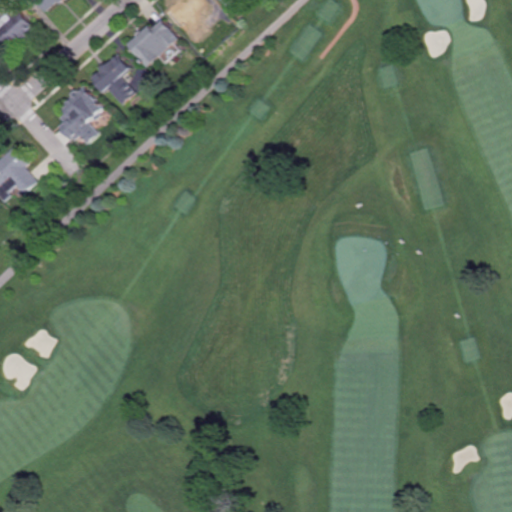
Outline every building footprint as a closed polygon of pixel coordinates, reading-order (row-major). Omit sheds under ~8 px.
[(66,0),(62,4),(60,2),(49,12),(38,0),(66,0)] [(213,29),(199,42),(184,26),(181,28),(167,12),(180,0),(204,0),(212,8),(202,17),(213,29)] [(38,27),(33,32),(35,35),(29,40),(27,37),(20,43),(18,41),(12,47),(0,34),(0,21),(9,14),(13,18),(22,10),(38,27)] [(140,34),(140,33),(141,33),(141,32),(142,32),(143,32),(144,32),(145,32),(146,32),(153,26),(156,29),(167,20),(183,39),(178,44),(184,51),(170,64),(164,57),(152,67),(132,44),(140,37),(140,36),(140,35),(140,34)] [(141,93),(126,106),(112,90),(108,94),(94,78),(122,54),(135,69),(130,74),(135,79),(131,82),(141,93)] [(91,92),(108,109),(102,114),(104,116),(99,121),(96,119),(91,123),(96,128),(87,137),(76,126),(78,123),(65,110),(70,105),(68,103),(75,96),(73,94),(78,90),(80,92),(87,85),(92,91),(91,92)] [(26,196),(18,187),(12,193),(15,196),(8,203),(0,194),(0,162),(17,147),(33,164),(28,168),(41,182),(26,196)]
